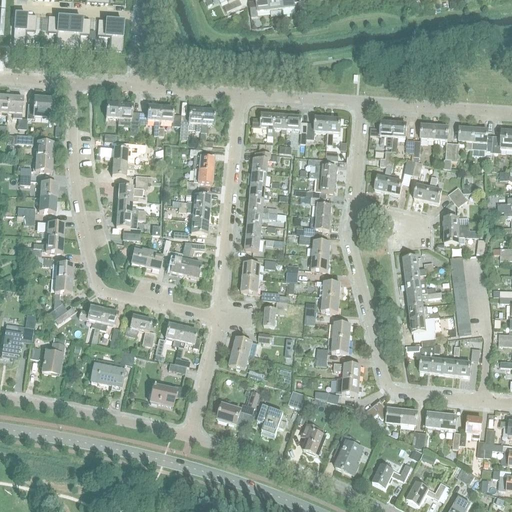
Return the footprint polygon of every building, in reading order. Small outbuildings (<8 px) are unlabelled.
[(225,0),(228,6),(224,8),(227,14),(242,7),(239,1),(241,0),(225,0)] [(257,14),(270,13),(268,0),(255,0),(256,4),(249,4),(251,19),(257,19),(257,14)] [(268,0),(270,13),(282,12),(281,0),(268,0)] [(281,0),(282,12),(295,10),(294,0),(281,0)] [(15,17),(13,47),(24,47),(25,33),(35,33),(36,18),(15,17)] [(67,50),(69,20),(48,19),(47,34),(57,35),(56,49),(67,50)] [(69,20),(67,50),(78,51),(79,36),(88,37),(88,40),(95,41),(95,34),(89,33),(90,22),(69,20)] [(98,22),(97,38),(111,38),(110,53),(121,54),(123,24),(98,22)] [(0,115),(7,116),(8,99),(0,98),(0,115)] [(7,116),(22,117),(23,100),(8,99),(7,116)] [(52,112),(52,102),(34,101),(34,107),(27,107),(27,121),(34,122),(34,120),(48,121),(48,111),(52,112)] [(118,127),(119,107),(107,106),(106,120),(118,121),(118,127)] [(139,126),(139,116),(132,115),(132,108),(119,107),(118,127),(131,128),(130,138),(138,139),(139,126)] [(159,130),(160,124),(161,110),(148,109),(147,116),(139,116),(139,126),(147,127),(147,123),(154,124),(154,130),(154,138),(159,138),(159,130)] [(161,110),(160,124),(172,125),(172,128),(180,129),(180,128),(181,117),(173,117),(173,111),(161,110)] [(200,134),(201,112),(189,112),(188,128),(180,128),(180,129),(179,142),(187,143),(188,132),(195,133),(195,134),(200,134)] [(201,112),(200,134),(199,149),(211,150),(212,144),(204,143),(205,135),(206,135),(207,127),(213,128),(214,113),(201,112)] [(254,122),(253,130),(268,131),(268,139),(273,139),(274,131),(275,117),(262,116),(262,122),(254,122)] [(275,117),(274,131),(282,132),(281,139),(286,140),(287,132),(288,118),(275,117)] [(288,118),(287,132),(300,133),(300,135),(301,135),(307,136),(308,126),(301,125),(302,119),(288,118)] [(307,136),(307,142),(314,142),(315,134),(327,135),(328,121),(316,120),(315,126),(308,126),(307,136)] [(27,121),(21,121),(19,121),(18,132),(26,132),(27,121)] [(327,135),(326,148),(333,148),(334,135),(340,136),(341,122),(328,121),(327,135)] [(392,150),(394,125),(381,124),(380,139),(387,139),(386,150),(392,150)] [(394,125),(392,150),(392,154),(397,154),(398,140),(405,140),(406,126),(394,125)] [(434,142),(435,128),(422,127),(421,141),(434,142)] [(435,128),(434,142),(448,143),(449,129),(435,128)] [(460,130),(459,144),(467,145),(466,152),(473,152),(474,131),(460,130)] [(473,152),(472,157),(486,158),(486,153),(492,153),(493,138),(488,138),(488,132),(474,131),(473,152)] [(492,153),(492,155),(500,156),(500,152),(511,153),(511,133),(502,133),(501,139),(493,138),(492,153)] [(117,145),(118,137),(105,136),(104,144),(117,145)] [(33,139),(16,138),(16,146),(33,147),(33,139)] [(414,155),(415,143),(407,143),(406,155),(414,155)] [(36,159),(53,160),(53,146),(35,144),(34,151),(37,151),(36,159)] [(260,147),(259,154),(273,155),(274,145),(266,144),(266,147),(260,147)] [(451,172),(452,164),(452,162),(453,146),(447,146),(446,162),(444,162),(444,172),(451,172)] [(113,165),(127,166),(134,166),(134,159),(141,157),(146,157),(147,148),(130,147),(130,152),(114,151),(113,165)] [(194,172),(212,174),(214,161),(200,160),(201,153),(189,152),(189,159),(193,160),(192,172),(194,173),(194,172)] [(329,163),(338,164),(338,155),(326,154),(325,163),(329,163)] [(254,162),(253,175),(267,177),(268,163),(277,164),(277,158),(263,157),(255,156),(255,162),(254,162)] [(52,175),(53,160),(36,159),(36,167),(33,167),(33,174),(52,175)] [(336,183),(337,170),(329,169),(329,163),(325,163),(309,161),(309,167),(317,168),(316,176),(311,176),(310,181),(317,181),(336,183)] [(387,195),(390,182),(391,177),(395,162),(391,162),(386,161),(381,161),(380,169),(387,170),(384,181),(378,179),(375,193),(387,195)] [(404,176),(412,177),(415,164),(414,164),(407,163),(404,176)] [(423,166),(415,164),(412,177),(420,179),(423,166)] [(134,166),(127,166),(113,165),(112,178),(126,179),(126,172),(134,173),(134,166)] [(31,179),(32,171),(21,171),(20,179),(31,179)] [(211,187),(212,174),(194,172),(194,173),(193,184),(186,184),(186,191),(198,192),(198,185),(211,187)] [(511,174),(500,174),(500,183),(510,183),(511,184),(511,179),(511,174)] [(253,175),(252,188),(265,190),(267,177),(253,175)] [(399,198),(403,185),(397,183),(398,179),(391,177),(390,182),(387,195),(399,198)] [(20,187),(31,187),(31,179),(20,179),(20,187)] [(439,207),(442,193),(436,192),(438,181),(432,180),(429,190),(426,204),(439,207)] [(335,196),(336,183),(317,181),(316,194),(313,194),(312,200),(326,201),(327,195),(335,196)] [(39,200),(56,201),(57,186),(40,185),(39,200)] [(119,189),(118,203),(132,204),(146,205),(147,200),(142,199),(142,192),(147,192),(147,186),(135,185),(134,192),(132,191),(133,190),(119,189)] [(252,188),(251,201),(264,203),(269,203),(270,197),(265,196),(265,190),(252,188)] [(426,204),(429,190),(417,188),(414,202),(426,204)] [(453,204),(463,196),(458,190),(448,197),(453,204)] [(197,198),(198,192),(186,191),(185,197),(194,198),(193,204),(187,204),(186,205),(178,204),(178,209),(187,210),(193,211),(209,212),(210,199),(197,198)] [(463,196),(453,204),(458,210),(468,202),(463,196)] [(55,216),(56,201),(39,200),(39,215),(55,216)] [(326,201),(312,200),(311,207),(318,207),(317,220),(330,221),(332,208),(326,208),(326,201)] [(508,206),(497,206),(498,215),(504,215),(511,214),(511,209),(511,208),(511,200),(507,201),(508,206)] [(251,201),(249,214),(263,215),(269,216),(277,217),(278,211),(263,210),(264,203),(251,201)] [(118,203),(117,216),(145,218),(146,213),(138,213),(138,211),(131,210),(132,204),(118,203)] [(187,210),(186,215),(192,216),(192,223),(208,225),(209,212),(193,211),(187,210)] [(18,218),(24,219),(35,220),(36,212),(19,211),(18,218)] [(249,214),(248,227),(262,229),(262,221),(268,222),(268,221),(277,222),(277,217),(269,216),(263,215),(249,214)] [(117,216),(116,230),(123,230),(123,236),(140,237),(141,231),(136,231),(137,225),(137,223),(145,223),(145,218),(117,216)] [(24,227),(35,228),(35,220),(24,219),(24,227)] [(305,232),(304,238),(310,238),(322,239),(323,233),(329,234),(330,221),(317,220),(311,219),(311,226),(316,226),(316,232),(305,232)] [(459,228),(458,221),(444,221),(444,234),(469,234),(469,228),(459,228)] [(511,231),(503,231),(503,236),(511,235),(511,221),(511,231)] [(207,238),(208,225),(192,223),(190,236),(207,238)] [(47,240),(63,241),(64,227),(38,225),(37,234),(47,234),(47,240)] [(248,227),(247,240),(260,242),(262,229),(248,227)] [(465,240),(469,240),(469,234),(444,234),(444,247),(459,246),(465,246),(465,240)] [(310,238),(304,238),(300,238),(299,246),(310,247),(310,238)] [(62,256),(63,241),(47,240),(46,248),(34,247),(33,251),(23,250),(22,259),(41,260),(42,255),(62,256)] [(247,240),(246,253),(259,255),(260,242),(247,240)] [(167,257),(168,254),(170,244),(165,242),(162,256),(167,257)] [(484,257),(486,243),(478,242),(477,256),(484,257)] [(313,259),(329,260),(331,246),(314,244),(313,259)] [(184,279),(191,246),(184,245),(181,262),(173,260),(175,255),(168,254),(167,257),(166,266),(171,267),(169,275),(184,279)] [(191,246),(184,279),(198,282),(201,266),(191,264),(193,253),(204,254),(204,247),(191,246)] [(131,252),(130,257),(132,258),(130,266),(145,270),(148,253),(142,251),(143,250),(135,248),(134,252),(133,252),(131,252)] [(148,253),(145,270),(159,273),(163,258),(155,257),(156,254),(148,253)] [(328,275),(329,260),(313,259),(311,274),(328,275)] [(53,270),(54,261),(43,260),(42,269),(53,270)] [(405,274),(418,273),(417,260),(403,262),(405,274)] [(275,273),(276,264),(265,263),(264,272),(275,273)] [(56,281),(72,282),(73,267),(57,266),(56,281)] [(243,281),(259,282),(261,267),(244,266),(243,281)] [(288,268),(287,276),(298,277),(299,269),(288,268)] [(426,277),(434,276),(433,271),(425,272),(418,273),(405,274),(406,286),(420,285),(419,279),(426,279),(426,277)] [(298,277),(287,276),(286,285),(297,286),(298,277)] [(71,297),(72,282),(56,281),(54,312),(48,316),(54,323),(67,313),(60,302),(60,296),(71,297)] [(258,297),(259,282),(243,281),(242,295),(258,297)] [(426,284),(420,285),(406,286),(408,299),(436,296),(435,291),(427,292),(426,284)] [(323,300),(339,301),(341,287),(318,285),(317,288),(321,289),(321,292),(324,292),(323,300)] [(279,304),(280,296),(262,294),(262,302),(277,304),(279,304)] [(422,302),(442,300),(441,295),(436,296),(408,299),(409,311),(423,309),(422,302)] [(338,316),(339,301),(323,300),(322,315),(338,316)] [(287,305),(279,304),(277,304),(276,313),(265,312),(264,329),(275,330),(276,317),(284,317),(285,311),(287,311),(287,305)] [(99,311),(90,309),(89,315),(81,313),(79,321),(92,324),(91,330),(95,331),(91,348),(96,349),(99,333),(104,311),(99,310),(99,311)] [(427,309),(423,309),(409,311),(410,323),(424,322),(438,320),(438,315),(428,316),(427,309)] [(306,310),(305,318),(316,319),(317,311),(306,310)] [(104,311),(99,333),(106,334),(107,327),(114,329),(118,315),(109,313),(109,312),(104,311)] [(6,336),(2,356),(19,359),(21,345),(32,347),(35,332),(34,332),(36,319),(30,318),(28,331),(19,329),(7,327),(6,336)] [(316,319),(305,318),(305,327),(316,328),(316,319)] [(149,335),(152,323),(133,319),(130,330),(126,330),(125,337),(136,340),(139,333),(145,334),(142,348),(152,350),(155,336),(149,335)] [(421,343),(436,341),(435,333),(426,334),(424,322),(410,323),(412,336),(420,335),(421,343)] [(180,344),(183,328),(178,327),(178,329),(168,326),(165,341),(180,344)] [(333,341),(350,342),(351,327),(335,326),(333,341)] [(197,352),(200,340),(196,339),(197,333),(188,331),(188,330),(183,328),(180,344),(179,350),(183,351),(185,345),(194,347),(193,351),(197,352)] [(109,352),(115,353),(120,332),(113,331),(109,352)] [(270,345),(270,337),(260,336),(259,344),(270,345)] [(156,357),(162,358),(166,343),(159,341),(156,357)] [(254,360),(256,353),(251,352),(253,345),(237,341),(233,355),(249,359),(254,360)] [(348,357),(350,342),(333,341),(332,356),(348,357)] [(435,347),(436,342),(436,341),(421,343),(422,351),(435,349),(435,347)] [(59,379),(65,348),(53,346),(51,356),(45,355),(45,359),(42,358),(40,370),(43,370),(42,376),(59,379)] [(33,350),(31,361),(38,362),(40,352),(33,350)] [(328,360),(328,352),(317,351),(317,359),(328,360)] [(479,364),(480,352),(472,352),(471,364),(479,364)] [(132,369),(135,357),(123,355),(120,366),(132,369)] [(246,374),(249,359),(233,355),(230,370),(246,374)] [(316,368),(327,369),(328,360),(317,359),(316,368)] [(175,366),(187,369),(189,370),(190,364),(176,361),(175,366)] [(432,376),(434,362),(421,361),(419,375),(432,376)] [(444,378),(446,363),(434,362),(432,376),(444,378)] [(457,379),(458,365),(446,363),(444,378),(457,379)] [(169,372),(185,376),(187,369),(175,366),(170,365),(169,372)] [(458,365),(457,379),(469,380),(471,366),(458,365)] [(120,395),(124,373),(94,367),(91,385),(98,386),(98,384),(112,387),(111,392),(110,392),(110,393),(120,395)] [(336,367),(335,374),(344,374),(344,382),(360,383),(361,369),(336,367)] [(262,385),(264,377),(250,373),(248,381),(262,385)] [(336,389),(335,396),(359,398),(360,383),(344,382),(337,381),(336,389)] [(170,389),(163,388),(163,386),(154,384),(150,405),(159,407),(159,404),(172,407),(172,410),(173,410),(175,399),(180,400),(182,390),(170,387),(170,389)] [(256,411),(261,397),(253,394),(248,409),(256,411)] [(302,413),(307,398),(294,394),(289,408),(302,413)] [(331,396),(328,404),(339,407),(341,399),(335,397),(331,396)] [(381,411),(370,420),(371,422),(378,417),(381,421),(388,416),(387,426),(401,428),(403,413),(389,411),(388,414),(379,404),(377,406),(381,411)] [(377,406),(366,415),(370,420),(381,411),(377,406)] [(237,428),(241,413),(223,407),(218,423),(237,428)] [(285,432),(287,428),(287,425),(287,422),(286,419),(284,417),(281,415),(271,411),(269,411),(266,410),(263,411),(260,414),(259,417),(259,420),(261,423),(264,425),(266,426),(263,435),(276,439),(279,430),(285,432)] [(403,413),(401,428),(416,429),(418,415),(403,413)] [(429,416),(427,431),(441,432),(442,417),(429,416)] [(442,417),(441,432),(456,434),(457,419),(442,417)] [(480,442),(482,422),(468,420),(467,436),(473,437),(472,441),(480,442)] [(511,438),(511,424),(501,424),(500,430),(509,431),(508,439),(511,438)] [(319,459),(326,440),(319,437),(321,433),(307,428),(302,439),(308,442),(304,453),(319,459)] [(354,479),(358,469),(356,468),(363,452),(353,448),(355,443),(344,438),(338,451),(343,453),(336,471),(354,479)] [(486,446),(486,445),(479,444),(478,460),(484,461),(485,453),(486,446)] [(511,449),(492,447),(486,446),(485,453),(505,455),(504,461),(502,462),(501,466),(503,468),(511,469),(511,449)] [(404,485),(412,470),(406,467),(401,478),(381,468),(373,486),(386,492),(392,479),(404,485)] [(476,478),(463,470),(457,481),(469,488),(476,478)] [(511,494),(511,480),(511,481),(511,474),(494,473),(493,481),(500,482),(499,493),(511,494)] [(439,503),(447,488),(441,485),(435,496),(416,486),(407,503),(420,510),(427,497),(439,503)] [(468,511),(471,507),(459,500),(451,511),(468,511)]
